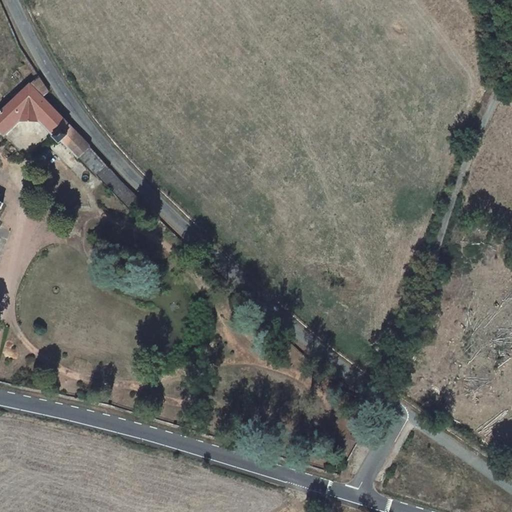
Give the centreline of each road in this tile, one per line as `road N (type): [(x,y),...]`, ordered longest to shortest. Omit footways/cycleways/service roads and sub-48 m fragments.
road 1 (unclassified): [(511,488),(256,303),(122,167),(61,90),(12,0)]
road 2 (track): [(483,0),(501,87),(462,172),(387,402)]
road 3 (unclassified): [(406,511),(0,395)]
